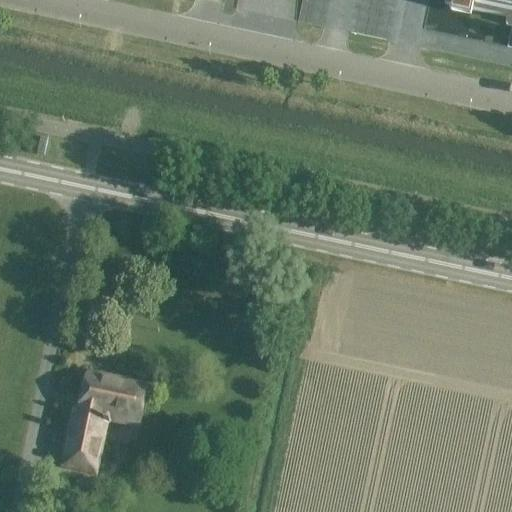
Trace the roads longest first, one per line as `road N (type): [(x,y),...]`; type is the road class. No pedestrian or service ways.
road 1 (primary): [(511,280),(0,171)]
road 2 (unclassified): [(511,104),(24,0)]
